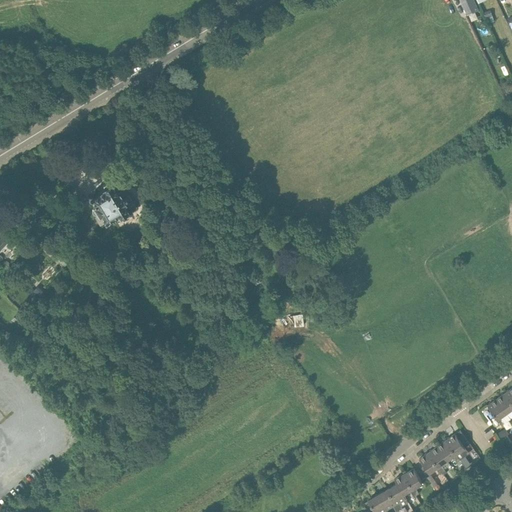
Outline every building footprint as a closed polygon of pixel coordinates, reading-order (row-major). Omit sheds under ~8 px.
[(465,0),(468,5),(472,4),(474,9),(478,7),(474,0),(465,0)] [(490,10),(483,13),(486,18),(493,16),(490,10)] [(112,186),(111,183),(110,184),(107,183),(104,185),(103,188),(98,191),(99,192),(90,197),(95,207),(94,208),(93,208),(92,209),(92,210),(92,211),(92,212),(92,213),(93,214),(94,215),(95,215),(96,215),(97,215),(98,214),(98,215),(95,217),(99,225),(105,222),(114,218),(118,215),(119,217),(121,216),(121,217),(123,217),(126,215),(127,213),(136,208),(129,196),(124,199),(120,191),(118,192),(114,185),(112,186)] [(64,267),(69,262),(59,252),(54,258),(64,267)] [(72,283),(79,276),(72,270),(65,277),(72,283)] [(24,320),(17,314),(12,320),(19,326),(24,320)] [(496,399),(506,413),(511,409),(511,401),(505,392),(496,399)] [(487,405),(497,419),(501,425),(504,423),(500,417),(506,413),(496,399),(487,405)] [(455,433),(446,440),(460,460),(463,458),(459,452),(469,444),(462,434),(458,438),(455,433)] [(446,440),(437,446),(447,460),(453,456),(457,461),(460,460),(446,440)] [(437,446),(428,452),(442,472),(445,470),(441,464),(447,460),(437,446)] [(440,474),(442,472),(428,452),(419,459),(429,473),(436,468),(440,474)] [(414,468),(404,474),(416,495),(419,493),(415,487),(422,483),(414,468)] [(416,495),(404,474),(394,479),(397,483),(403,494),(410,490),(413,497),(416,495)] [(403,494),(397,483),(387,489),(399,510),(402,508),(401,507),(408,503),(403,494)] [(387,489),(378,494),(386,509),(393,505),(397,511),(399,510),(387,489)] [(378,494),(368,500),(375,511),(381,511),(386,509),(378,494)]
